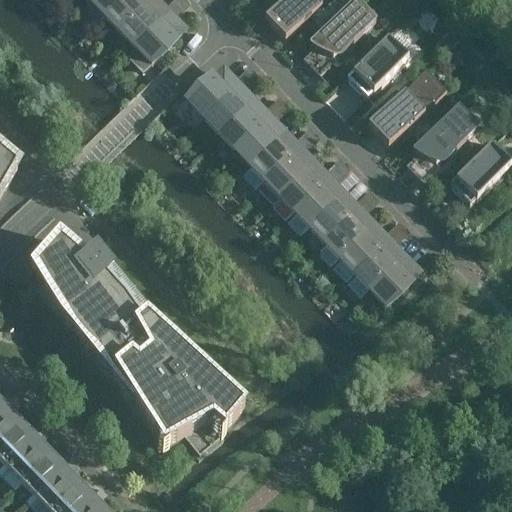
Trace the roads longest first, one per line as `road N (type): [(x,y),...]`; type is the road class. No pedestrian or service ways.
road 1 (residential): [(473,281),(229,28)]
road 2 (residential): [(229,28),(0,250)]
